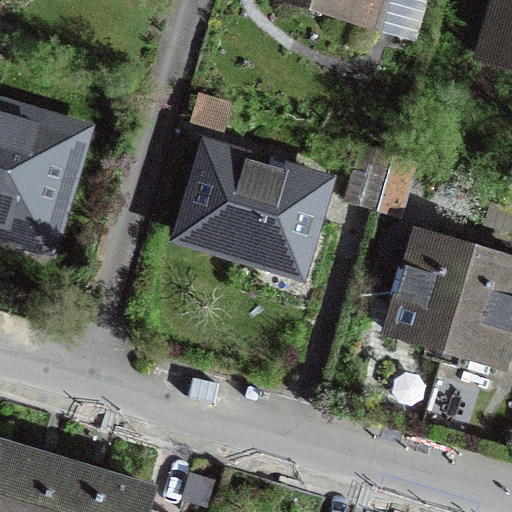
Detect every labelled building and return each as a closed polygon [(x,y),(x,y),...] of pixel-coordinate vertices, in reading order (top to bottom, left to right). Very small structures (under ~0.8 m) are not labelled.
[(294,0),(351,18),(351,19),(376,26),(384,0),(294,0)] [(503,0),(499,0),(482,56),(511,65),(511,0),(511,2),(503,0)] [(228,105),(199,96),(193,117),(222,126),(228,105)] [(80,132),(0,108),(0,229),(5,231),(12,210),(54,222),(80,132)] [(388,153),(362,145),(346,199),(373,207),(388,153)] [(324,182),(207,148),(182,235),(218,246),(217,250),(258,261),(259,258),(299,269),(324,182)] [(474,248),(420,232),(388,333),(444,350),(474,248)] [(511,259),(474,248),(444,350),(498,366),(504,345),(511,347),(511,259)] [(0,511),(58,511),(72,467),(0,445),(0,511)] [(72,467),(58,511),(155,511),(148,510),(153,492),(72,467)]
